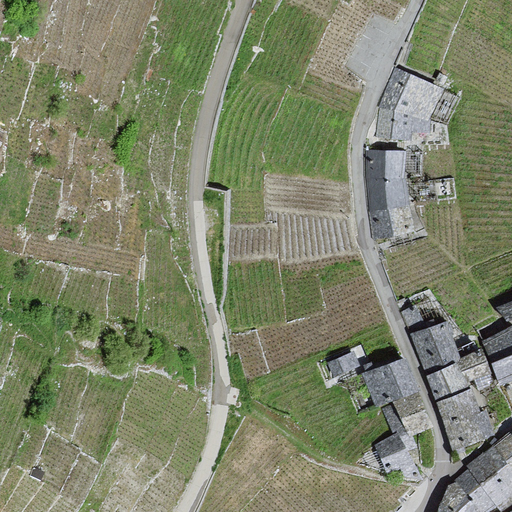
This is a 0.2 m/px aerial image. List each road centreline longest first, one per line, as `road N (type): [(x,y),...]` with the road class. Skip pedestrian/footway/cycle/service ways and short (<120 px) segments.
road 1 (unclassified): [(417,0),(364,118),(356,166),(369,252),(440,434),(440,471),(425,511)]
road 2 (unclassified): [(244,0),(200,144),(199,255),(221,375),(213,444),(184,511)]
